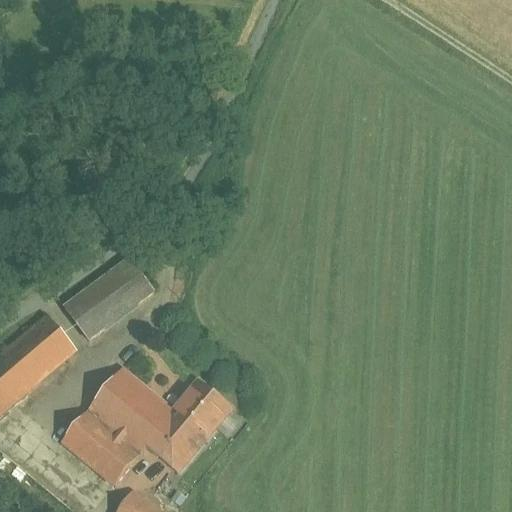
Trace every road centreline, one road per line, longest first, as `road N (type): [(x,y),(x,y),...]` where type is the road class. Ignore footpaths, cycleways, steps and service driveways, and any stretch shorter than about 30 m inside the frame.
road 1 (unclassified): [(277,0),(166,201),(125,242),(0,326)]
road 2 (unknown): [(192,158),(195,327)]
